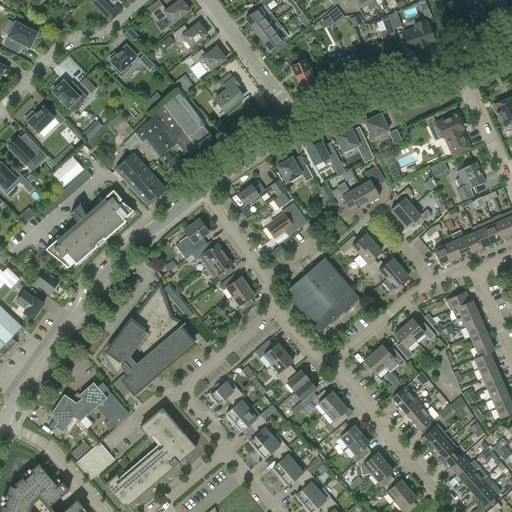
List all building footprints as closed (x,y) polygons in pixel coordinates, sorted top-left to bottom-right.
[(102,0),(96,6),(102,11),(107,5),(102,0)] [(166,2),(155,11),(168,28),(174,24),(173,23),(189,11),(187,9),(187,7),(187,5),(186,4),(184,3),(182,3),(180,0),(170,8),(166,2)] [(373,9),(368,0),(353,0),(359,9),(367,5),(370,11),(373,9)] [(373,1),(374,0),(368,0),(373,9),(377,7),(373,1)] [(489,22),(482,6),(479,0),(468,0),(473,9),(468,12),(462,0),(454,0),(453,0),(446,4),(451,15),(458,12),(461,18),(469,15),(475,28),(489,22)] [(511,7),(508,0),(497,0),(492,3),(499,18),(509,13),(509,14),(511,13),(511,7)] [(247,30),(265,16),(270,13),(264,5),(261,7),(259,9),(252,14),(244,20),(247,24),(245,25),(246,27),(247,30)] [(113,10),(112,10),(116,15),(117,14),(121,11),(117,6),(113,10)] [(256,36),(275,21),(270,13),(265,16),(247,30),(248,31),(250,33),(251,33),(253,32),(256,36)] [(393,34),(386,15),(379,18),(386,36),(393,34)] [(257,41),(259,46),(280,30),(281,29),(275,21),(256,36),(259,40),(257,41)] [(434,42),(428,24),(426,25),(424,21),(413,25),(414,28),(403,32),(409,50),(417,48),(417,49),(427,46),(426,45),(434,42)] [(8,37),(3,46),(16,53),(21,44),(23,45),(29,48),(30,46),(32,47),(35,40),(34,39),(37,33),(15,22),(15,23),(8,36),(8,37)] [(184,26),(172,34),(179,44),(186,40),(190,47),(206,35),(204,32),(205,30),(204,29),(203,27),(202,27),(200,26),(198,24),(188,31),(184,26)] [(131,26),(125,31),(134,40),(139,36),(131,26)] [(280,30),(259,46),(260,47),(261,48),(263,49),(265,47),(268,52),(275,46),(279,52),(286,46),(282,41),(286,38),(286,36),(282,30),(280,30)] [(157,45),(162,52),(174,43),(169,37),(157,45)] [(396,58),(389,41),(368,49),(374,64),(388,59),(389,61),(396,58)] [(112,68),(121,77),(122,77),(122,76),(129,70),(126,67),(136,57),(126,46),(116,55),(114,53),(109,58),(111,60),(110,62),(115,67),(113,68),(112,68)] [(203,64),(209,71),(225,59),(216,47),(205,55),(201,50),(190,58),(197,68),(203,64)] [(351,54),(343,57),(350,76),(361,72),(358,62),(364,60),(360,48),(350,52),(351,54)] [(150,70),(154,66),(144,55),(139,60),(147,68),(150,70)] [(350,76),(343,57),(336,61),(333,55),(324,59),(329,73),(335,71),(339,81),(350,76)] [(318,85),(306,60),(289,68),(294,78),(292,79),(296,88),(297,87),(301,95),(308,92),(308,93),(309,93),(313,91),(314,90),(314,89),(313,87),(318,85)] [(185,74),(175,80),(185,93),(194,86),(185,74)] [(218,82),(225,91),(214,100),(222,111),(242,97),(235,87),(237,85),(229,74),(218,82)] [(86,77),(80,82),(91,93),(96,88),(86,77)] [(82,102),(87,97),(77,86),(72,91),(63,81),(61,83),(60,82),(55,87),(56,88),(52,92),(71,112),(72,111),(73,112),(80,105),(80,104),(82,102)] [(157,92),(142,105),(148,110),(162,97),(157,92)] [(179,93),(163,106),(189,139),(192,137),(198,145),(192,149),(199,157),(216,144),(200,123),(202,122),(179,93)] [(504,101),(493,106),(502,127),(511,123),(511,126),(511,100),(505,104),(504,101)] [(193,162),(199,157),(192,149),(198,145),(192,137),(189,139),(163,106),(136,133),(143,142),(147,139),(168,166),(157,175),(167,187),(195,165),(193,162)] [(27,123),(38,134),(54,118),(60,125),(65,120),(54,109),(50,114),(43,107),(35,115),(32,112),(26,118),(29,121),(27,123)] [(118,114),(109,122),(114,128),(123,120),(118,114)] [(371,138),(387,131),(380,115),(364,122),(371,138)] [(454,115),(434,123),(441,139),(442,139),(450,157),(468,149),(460,131),(461,131),(454,115)] [(434,123),(435,123),(432,116),(424,119),(428,126),(434,123)] [(97,119),(82,133),(88,140),(103,125),(97,119)] [(361,154),(369,150),(363,138),(356,141),(350,128),(334,136),(342,153),(357,146),(361,154)] [(394,146),(401,142),(396,130),(388,133),(394,146)] [(141,143),(133,135),(123,145),(131,153),(141,143)] [(17,139),(15,137),(9,143),(11,145),(8,148),(25,165),(29,161),(36,168),(47,157),(32,142),(27,147),(19,138),(17,139)] [(337,176),(344,172),(339,163),(333,150),(326,154),(320,142),(305,149),(314,165),(328,158),(337,176)] [(71,144),(52,160),(57,165),(75,148),(71,144)] [(148,205),(165,190),(133,154),(116,170),(148,205)] [(64,186),(83,169),(73,158),(54,174),(64,186)] [(286,183),(301,174),(305,182),(313,178),(306,166),(299,170),(292,158),(276,167),(286,183)] [(430,169),(434,177),(448,170),(444,162),(430,169)] [(17,180),(1,163),(0,164),(0,184),(0,185),(0,184),(0,187),(7,195),(7,194),(14,187),(11,185),(17,180)] [(457,190),(458,193),(461,201),(476,195),(473,187),(484,182),(475,163),(456,171),(460,180),(457,182),(460,189),(457,190)] [(379,197),(373,187),(385,181),(377,166),(370,170),(365,173),(369,181),(359,187),(368,203),(379,197)] [(41,211),(46,217),(92,177),(87,170),(41,211)] [(30,175),(26,180),(30,184),(34,180),(30,175)] [(26,180),(24,178),(19,183),(30,193),(34,189),(30,184),(26,180)] [(272,189),(277,196),(285,191),(279,181),(265,191),(261,185),(254,190),(251,185),(238,194),(245,205),(258,196),(260,198),(272,189)] [(358,209),(368,203),(359,187),(349,192),(344,182),(336,187),(338,189),(331,193),(334,198),(335,197),(340,207),(346,204),(348,207),(355,204),(358,209)] [(390,210),(398,219),(412,207),(405,198),(411,192),(407,187),(397,197),(401,201),(390,210)] [(113,190),(111,192),(103,199),(106,202),(60,243),(57,240),(45,250),(64,264),(66,262),(69,267),(75,262),(76,264),(77,263),(75,261),(79,257),(81,259),(87,254),(85,252),(88,249),(90,251),(96,246),(95,245),(103,237),(104,239),(110,234),(108,232),(112,228),(114,230),(120,225),(118,223),(122,220),(123,222),(124,221),(123,220),(129,215),(127,213),(130,210),(133,211),(120,200),(121,200),(113,190)] [(284,194),(279,197),(285,206),(290,202),(284,194)] [(288,236),(307,222),(293,203),(282,211),(283,213),(265,226),(274,238),(284,231),(288,236)] [(29,206),(18,216),(25,223),(36,213),(29,206)] [(77,222),(85,215),(80,206),(70,214),(77,222)] [(419,216),(412,207),(398,219),(406,228),(416,219),(420,224),(431,215),(426,209),(419,216)] [(511,213),(511,211),(501,215),(510,236),(511,234),(511,213)] [(500,240),(510,236),(501,215),(500,214),(490,218),(491,219),(500,240)] [(191,255),(203,247),(198,240),(209,233),(199,219),(183,230),(188,236),(175,246),(185,260),(191,255)] [(481,224),(490,244),(500,240),(491,219),(481,224)] [(480,249),(490,244),(481,224),(471,228),(473,233),(480,249)] [(429,238),(434,233),(431,228),(425,233),(429,238)] [(460,257),(470,253),(463,237),(461,231),(451,236),(453,241),(460,257)] [(473,233),(463,237),(470,253),(480,249),(473,233)] [(352,246),(359,255),(373,243),(365,234),(355,243),(351,238),(339,249),(343,254),(352,246)] [(453,241),(443,246),(450,262),(460,257),(453,241)] [(381,252),(373,243),(359,255),(367,264),(360,270),(364,275),(367,272),(374,265),(371,261),(381,252)] [(198,258),(205,269),(224,254),(217,244),(207,251),(203,247),(191,255),(195,260),(198,258)] [(274,259),(284,252),(280,246),(270,254),(274,259)] [(440,266),(450,262),(443,246),(433,250),(440,266)] [(232,265),(224,254),(205,269),(213,279),(210,281),(214,286),(225,277),(222,272),(232,265)] [(284,292),(319,332),(358,298),(324,258),(284,292)] [(378,271),(386,279),(400,267),(392,258),(382,267),(378,263),(374,265),(367,272),(372,277),(378,271)] [(165,266),(169,272),(176,266),(172,261),(165,266)] [(400,267),(386,279),(382,283),(389,291),(386,295),(390,300),(401,290),(397,285),(408,276),(400,267)] [(22,328),(22,327),(22,326),(21,327),(0,306),(0,300),(0,301),(0,300),(0,288),(5,284),(10,289),(20,279),(8,268),(3,272),(0,269),(0,351),(3,355),(16,342),(11,338),(21,327),(22,328)] [(37,288),(39,286),(49,295),(59,282),(47,273),(46,274),(43,272),(39,276),(36,274),(30,283),(37,288)] [(225,288),(232,297),(247,286),(241,277),(234,281),(230,276),(219,285),(223,290),(225,288)] [(163,289),(167,294),(171,290),(168,285),(163,289)] [(131,320),(120,335),(107,351),(109,353),(106,356),(116,373),(114,377),(121,368),(126,373),(114,383),(125,396),(132,390),(134,393),(193,343),(183,332),(187,329),(183,324),(185,323),(182,324),(171,318),(159,286),(133,321),(131,320)] [(254,296),(247,286),(232,297),(239,307),(236,308),(240,314),(251,305),(248,300),(254,296)] [(171,290),(167,294),(171,298),(175,294),(171,290)] [(23,313),(33,320),(44,303),(34,297),(33,298),(24,291),(16,302),(26,309),(23,313)] [(450,311),(456,308),(470,302),(465,291),(445,300),(450,311)] [(174,302),(179,298),(175,294),(171,298),(174,302)] [(178,306),(182,302),(179,298),(174,302),(178,306)] [(472,300),(470,302),(456,308),(461,318),(476,311),(472,300)] [(186,307),(182,302),(178,306),(181,310),(186,307)] [(181,310),(185,315),(189,311),(186,307),(181,310)] [(193,315),(189,311),(185,315),(189,319),(193,315)] [(461,318),(465,327),(481,321),(476,311),(461,318)] [(412,319),(402,327),(415,341),(423,333),(429,340),(434,336),(425,325),(421,329),(412,319)] [(485,330),(481,321),(465,327),(469,337),(485,330)] [(406,348),(415,341),(402,327),(393,335),(403,345),(398,349),(407,360),(412,355),(406,348)] [(469,337),(474,347),(489,340),(485,330),(469,337)] [(494,350),(489,340),(474,347),(478,357),(489,353),(494,350)] [(277,343),(274,346),(271,348),(267,344),(266,342),(254,352),(259,359),(261,358),(263,356),(271,365),(285,352),(277,343)] [(372,353),(385,367),(393,360),(398,365),(398,366),(399,367),(404,362),(395,352),(390,356),(388,353),(381,345),(372,353)] [(276,375),(280,380),(291,371),(287,367),(293,361),(285,352),(271,365),(278,374),(276,375)] [(376,374),(385,367),(372,353),(363,361),(372,371),(368,375),(377,386),(382,381),(376,374)] [(493,363),(489,353),(478,357),(473,359),(477,369),(493,363)] [(497,372),(493,363),(477,369),(482,379),(497,372)] [(247,366),(243,369),(250,378),(253,375),(251,373),(252,371),(247,366)] [(286,383),(294,392),(308,380),(300,371),(294,376),(291,371),(280,380),(284,385),(286,383)] [(502,382),(497,372),(482,379),(486,389),(502,382)] [(255,378),(251,381),(266,391),(255,378)] [(316,389),(308,380),(294,392),(302,401),(299,403),(303,407),(314,399),(310,394),(316,389)] [(55,426),(63,432),(74,417),(80,421),(101,403),(113,416),(104,423),(110,430),(129,413),(108,389),(109,388),(103,382),(98,387),(94,382),(79,395),(78,393),(71,399),(64,395),(50,415),(55,419),(49,427),(53,429),(55,426)] [(227,396),(231,401),(241,393),(234,384),(230,388),(225,382),(209,396),(214,402),(215,401),(218,405),(227,396)] [(506,392),(502,382),(486,389),(491,399),(506,392)] [(391,398),(398,406),(412,394),(404,386),(391,398)] [(301,409),(305,414),(315,406),(317,404),(325,413),(339,401),(331,392),(328,395),(326,397),(322,392),(316,396),(314,399),(303,407),(301,409)] [(510,402),(506,392),(491,399),(495,409),(510,402)] [(245,397),(241,393),(231,401),(235,406),(226,414),(228,417),(227,417),(232,423),(249,409),(241,401),(245,397)] [(419,403),(412,394),(398,406),(405,414),(419,403)] [(347,410),(339,401),(325,413),(333,422),(330,424),(335,428),(345,419),(341,415),(347,410)] [(511,413),(511,405),(510,402),(495,409),(499,419),(511,413)] [(405,414),(412,423),(426,411),(419,403),(405,414)] [(431,406),(426,411),(412,423),(419,431),(429,422),(438,415),(431,406)] [(162,409),(140,427),(149,437),(153,434),(162,445),(121,480),(117,475),(106,484),(125,507),(177,463),(178,463),(196,448),(183,432),(182,433),(162,409)] [(250,423),(254,428),(264,420),(260,415),(256,418),(249,409),(232,423),(238,429),(241,432),(250,423)] [(268,424),(264,420),(254,428),(258,433),(249,441),(251,444),(250,444),(256,451),(272,436),(264,428),(268,424)] [(429,422),(419,431),(423,436),(420,439),(427,447),(443,432),(437,425),(433,427),(429,422)] [(339,438),(347,446),(361,434),(353,425),(347,430),(342,424),(332,433),(337,440),(339,438)] [(427,447),(434,454),(450,440),(443,432),(427,447)] [(369,443),(361,434),(347,446),(355,455),(352,457),(356,462),(367,453),(363,449),(369,443)] [(274,451),(278,455),(287,447),(283,442),(279,445),(272,436),(256,451),(261,457),(262,456),(264,459),(274,451)] [(434,454),(440,462),(453,450),(456,448),(450,440),(434,454)] [(76,459),(90,447),(84,441),(71,453),(76,459)] [(91,480),(92,480),(114,459),(100,442),(76,463),(91,480)] [(291,452),(287,447),(278,455),(282,460),(272,468),(275,471),(274,472),(279,478),(295,464),(288,455),(291,452)] [(447,470),(450,468),(460,458),(453,450),(440,462),(447,470)] [(370,473),(370,474),(385,462),(377,453),(371,458),(367,453),(356,462),(358,468),(361,467),(362,475),(370,473)] [(450,468),(456,475),(469,464),(463,456),(460,458),(450,468)] [(456,475),(463,483),(480,468),(473,460),(469,464),(456,475)] [(392,471),(385,462),(370,474),(378,483),(376,485),(380,490),(390,480),(386,476),(392,471)] [(31,470),(12,486),(10,485),(0,511),(79,511),(84,507),(77,499),(69,506),(70,506),(62,511),(42,511),(61,496),(69,490),(62,482),(57,486),(45,471),(39,463),(31,470)] [(297,478),(301,482),(310,474),(306,469),(303,472),(295,464),(279,478),(284,484),(285,483),(287,486),(297,478)] [(463,483),(470,491),(483,479),(487,476),(480,468),(463,483)] [(315,479),(310,474),(301,482),(305,487),(295,495),(298,498),(297,499),(302,505),(318,491),(311,482),(315,479)] [(470,491),(476,498),(489,487),(483,479),(470,491)] [(387,494),(394,501),(408,489),(400,480),(394,485),(390,480),(380,490),(375,493),(378,497),(383,497),(387,494)] [(493,483),(489,487),(476,498),(486,509),(496,500),(494,497),(500,491),(493,483)] [(318,491),(302,505),(307,511),(308,510),(309,511),(311,511),(320,505),(324,509),(334,501),(322,488),(318,491)] [(416,498),(408,489),(394,501),(401,510),(399,511),(408,511),(414,508),(410,503),(416,498)] [(338,506),(334,501),(324,509),(326,511),(336,511),(334,509),(338,506)]
